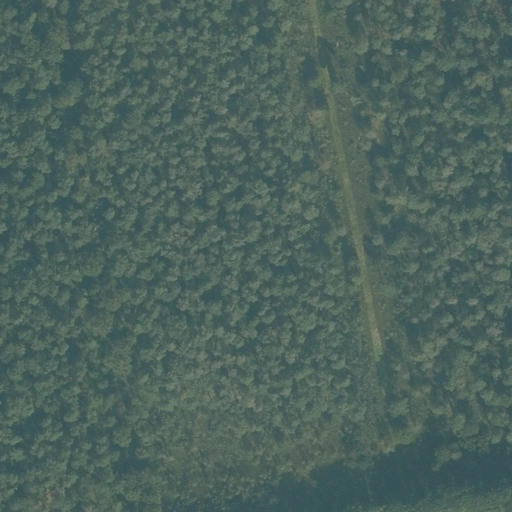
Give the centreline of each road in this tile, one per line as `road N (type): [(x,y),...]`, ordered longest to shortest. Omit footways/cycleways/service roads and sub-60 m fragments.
road 1 (track): [(43,0),(143,511)]
road 2 (track): [(311,0),(407,511)]
